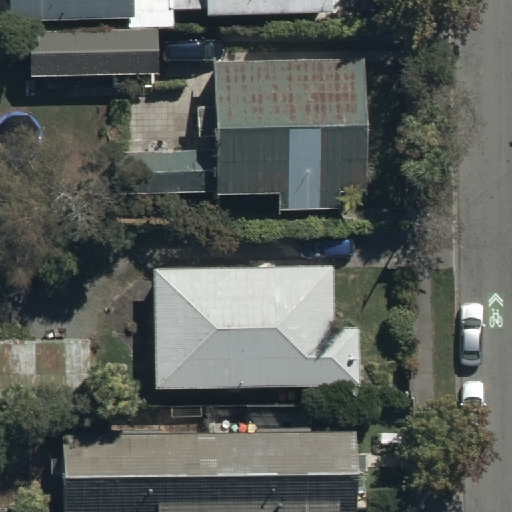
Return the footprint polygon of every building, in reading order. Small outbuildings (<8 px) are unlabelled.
[(11,0),(12,18),(333,10),(333,0),(11,0)] [(29,35),(30,80),(159,78),(158,34),(29,35)] [(359,45),(211,46),(212,93),(196,94),(196,126),(212,126),(212,142),(111,143),(112,182),(277,181),(278,197),(335,196),(335,177),(360,177),(359,45)] [(328,254),(149,254),(149,370),(356,371),(356,314),(328,314),(328,254)] [(88,329),(0,328),(0,396),(88,397),(88,329)] [(352,420),(60,422),(61,504),(157,504),(156,511),(338,511),(338,505),(352,505),(352,420)] [(36,511),(36,497),(0,496),(0,511),(36,511)]
